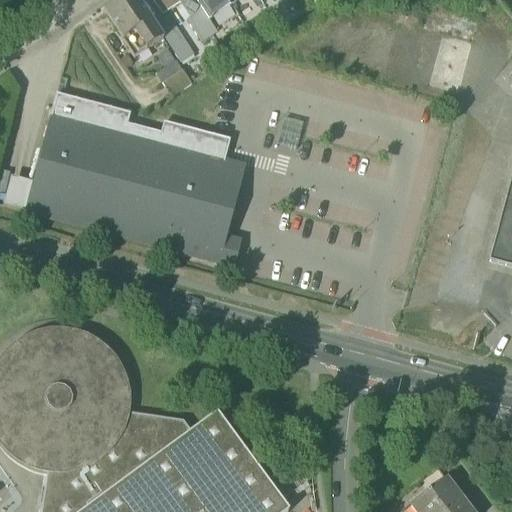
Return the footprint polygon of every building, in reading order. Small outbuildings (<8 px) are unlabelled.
[(121,0),(102,13),(122,43),(150,25),(149,23),(133,0),(121,0)] [(185,0),(150,0),(161,16),(180,4),(185,0)] [(216,35),(207,22),(192,0),(185,0),(180,4),(190,19),(186,22),(201,45),(216,35)] [(192,0),(207,22),(242,0),(192,0)] [(166,31),(157,18),(149,23),(150,25),(158,36),(160,35),(166,31)] [(158,36),(150,25),(122,43),(133,61),(161,42),(158,36)] [(166,31),(160,35),(180,65),(192,57),(172,27),(166,31)] [(152,75),(160,87),(182,73),(174,61),(152,75)] [(190,85),(182,73),(160,87),(168,99),(190,85)] [(55,98),(50,120),(30,193),(8,187),(2,209),(232,271),(239,245),(225,242),(220,240),(222,231),(208,228),(225,166),(223,165),(228,144),(162,126),(160,137),(126,128),(128,117),(55,98)] [(220,240),(225,242),(244,171),(225,166),(208,228),(222,231),(220,240)] [(511,203),(505,201),(488,264),(511,270),(511,203)] [(29,463),(47,468),(74,466),(96,455),(111,437),(119,415),(119,396),(114,378),(103,362),(89,350),(71,343),(53,341),(34,345),(18,354),(4,367),(0,374),(0,435),(1,438),(13,453),(29,463)] [(182,426),(119,415),(111,437),(96,455),(74,466),(47,468),(40,511),(87,511),(190,436),(182,426)] [(284,511),(215,418),(190,436),(87,511),(284,511)] [(408,509),(409,511),(447,511),(459,503),(443,482),(408,509)] [(465,511),(459,503),(447,511),(465,511)]
